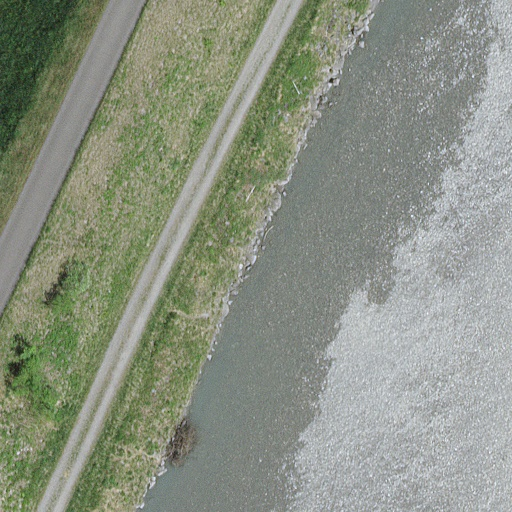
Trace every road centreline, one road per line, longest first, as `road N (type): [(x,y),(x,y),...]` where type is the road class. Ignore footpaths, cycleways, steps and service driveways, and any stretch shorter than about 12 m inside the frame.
road 1 (track): [(304,0),(50,511)]
road 2 (track): [(130,0),(0,282)]
